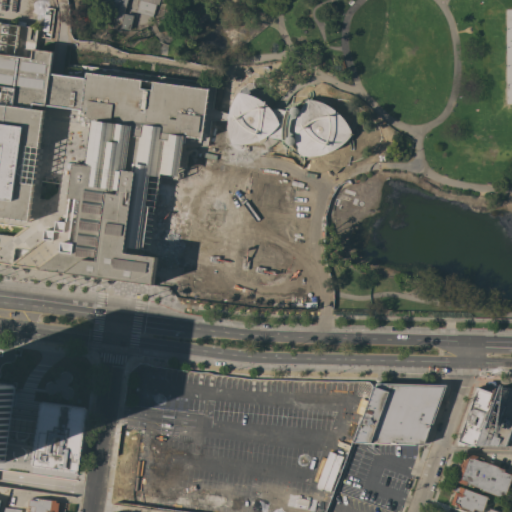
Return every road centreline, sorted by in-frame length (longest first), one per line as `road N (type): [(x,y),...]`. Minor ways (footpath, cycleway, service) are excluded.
road 1 (primary): [(114,339),(262,357),(465,361)]
road 2 (primary): [(465,341),(183,327)]
road 3 (residential): [(114,339),(92,511)]
road 4 (residential): [(465,361),(415,511)]
